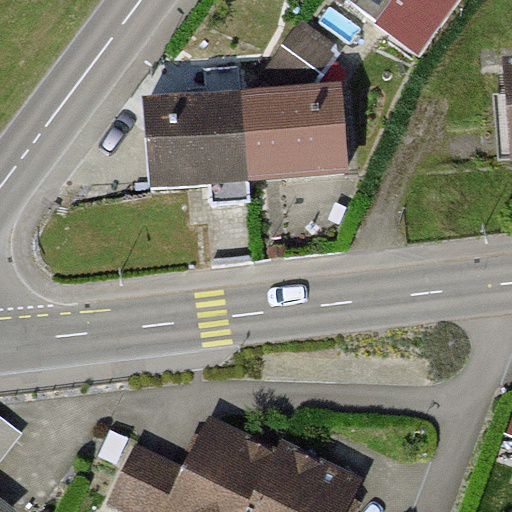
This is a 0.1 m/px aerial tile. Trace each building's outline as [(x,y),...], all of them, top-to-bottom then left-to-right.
[(344,0),(421,52),(456,0),(344,0)] [(244,99),(251,188),(348,181),(342,92),(244,99)] [(244,99),(148,107),(155,195),(251,188),(244,99)] [(268,511),(292,465),(215,427),(189,480),(173,511),(268,511)] [(115,511),(173,511),(189,480),(137,454),(109,509),(115,511)] [(357,511),(369,490),(297,455),(292,465),(268,511),(357,511)] [(0,475),(3,471),(0,468),(0,511),(19,511),(0,497),(0,475)]
